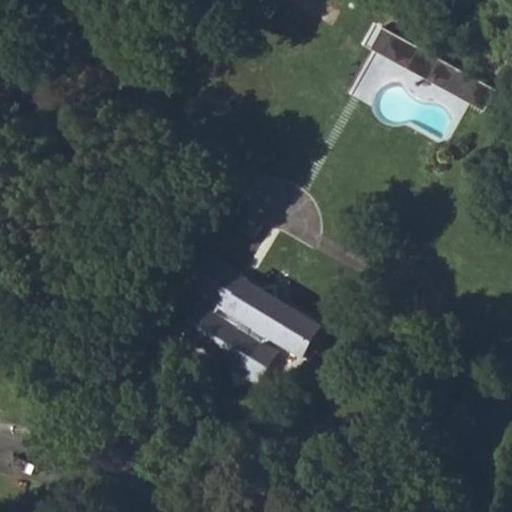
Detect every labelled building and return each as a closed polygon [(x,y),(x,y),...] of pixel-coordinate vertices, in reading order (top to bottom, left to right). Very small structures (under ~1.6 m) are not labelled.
[(465,77),(351,15),(339,37),(453,99),(465,77)] [(192,286),(211,256),(202,251),(184,281),(192,286)] [(192,286),(217,301),(235,272),(211,256),(192,286)] [(217,301),(222,305),(236,314),(254,283),(235,272),(217,301)] [(187,336),(233,366),(237,383),(254,379),(260,383),(269,370),(264,344),(266,344),(281,340),(306,356),(325,326),(285,301),(279,288),(264,290),(254,283),(236,314),(222,305),(217,314),(205,306),(203,310),(196,311),(196,322),(187,336)] [(264,344),(269,370),(280,353),(266,344),(264,344)]
